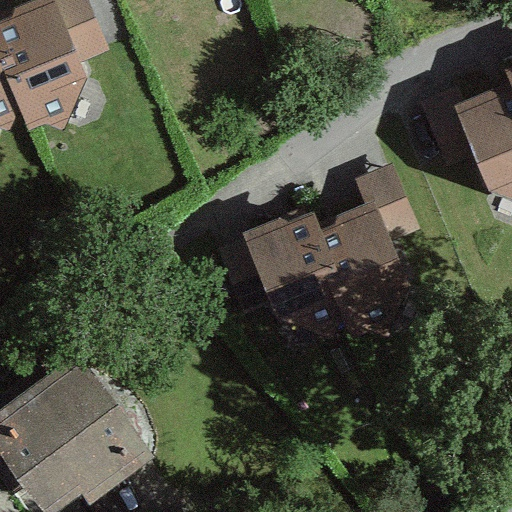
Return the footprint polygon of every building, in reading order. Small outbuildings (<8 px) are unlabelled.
[(0,132),(10,135),(20,120),(29,136),(47,131),(66,139),(89,86),(81,67),(113,55),(91,0),(35,0),(0,14),(0,132)] [(440,100),(470,162),(492,149),(477,110),(483,108),(471,84),(440,100)] [(511,96),(477,110),(508,189),(511,187),(511,96)] [(366,203),(375,199),(392,240),(421,229),(394,163),(356,178),(366,203)] [(319,222),(353,310),(386,333),(410,284),(392,240),(375,199),(366,203),(319,222)] [(312,203),(244,233),(279,321),(335,343),(353,310),(319,222),(312,203)] [(85,371),(0,426),(0,427),(51,505),(85,483),(94,497),(146,463),(85,371)]
